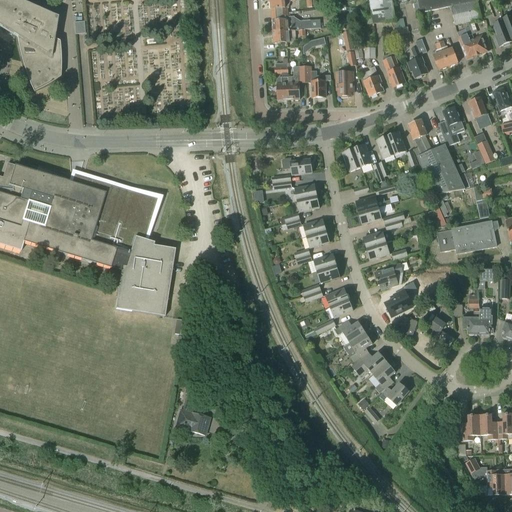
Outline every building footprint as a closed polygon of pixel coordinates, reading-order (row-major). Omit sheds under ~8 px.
[(0,0),(0,27),(15,37),(16,43),(18,49),(21,62),(23,70),(32,93),(36,91),(44,88),(52,83),(57,80),(58,77),(58,60),(57,44),(53,42),(57,18),(14,0),(0,0)] [(295,0),(269,0),(271,10),(276,10),(276,15),(288,15),(287,9),(290,2),(295,1),(295,0)] [(369,0),(373,25),(396,22),(392,0),(369,0)] [(416,0),(417,0),(420,14),(451,7),(455,26),(481,20),(477,2),(478,1),(477,0),(416,0)] [(276,21),(271,22),(272,33),(295,31),(299,31),(305,31),(305,30),(311,30),(311,21),(301,22),(294,18),(294,17),(288,18),(288,15),(276,15),(276,21)] [(511,16),(502,21),(503,23),(511,41),(511,40),(511,16)] [(73,23),(74,34),(77,34),(84,33),(83,22),(73,23)] [(503,23),(493,26),(498,38),(495,39),(499,48),(503,46),(504,48),(510,45),(509,44),(511,43),(511,41),(503,23)] [(472,35),(477,33),(474,24),(468,26),(469,28),(472,35)] [(405,27),(397,29),(399,35),(410,33),(408,27),(405,27)] [(426,38),(424,28),(416,29),(419,40),(426,38)] [(467,35),(459,38),(461,45),(467,60),(477,56),(469,36),(472,35),(469,28),(465,29),(467,35)] [(295,31),(272,33),(273,44),(289,43),(289,38),(295,38),(295,31)] [(352,46),(351,41),(351,38),(350,32),(342,33),(344,42),(346,52),(353,50),(352,46)] [(472,35),(469,36),(477,56),(487,52),(481,37),(473,40),(472,35)] [(311,42),(303,48),(303,54),(303,55),(312,48),(326,45),(324,39),(311,42)] [(415,61),(408,64),(410,71),(411,70),(415,79),(416,79),(416,80),(421,78),(421,77),(427,74),(420,55),(427,53),(422,40),(415,43),(417,48),(411,50),(415,61)] [(443,42),(439,43),(448,68),(458,64),(452,49),(448,50),(447,47),(445,47),(443,42)] [(437,55),(433,56),(439,71),(448,68),(439,43),(435,45),(437,50),(436,51),(437,55)] [(356,45),(352,46),(353,50),(355,60),(363,59),(360,44),(356,45)] [(375,49),(364,49),(365,60),(375,60),(375,49)] [(383,54),(383,62),(393,89),(405,84),(392,51),(383,54)] [(275,69),(275,75),(282,75),(282,79),(281,79),(281,85),(276,85),(277,101),(288,101),(288,78),(287,59),(283,59),(283,64),(275,64),(275,69)] [(287,59),(288,78),(288,101),(299,100),(299,84),(298,84),(298,68),(293,68),(293,77),(288,78),(287,59)] [(311,68),(304,68),(304,84),(312,84),(312,99),(318,99),(319,100),(323,99),(324,98),(325,98),(325,82),(312,82),(312,77),(317,77),(317,72),(311,72),(311,68)] [(370,72),(362,75),(364,83),(370,98),(383,93),(380,86),(381,85),(378,77),(374,68),(369,70),(370,72)] [(352,73),(336,74),(337,87),(338,87),(339,98),(341,98),(341,99),(348,98),(348,97),(350,97),(350,93),(352,93),(351,85),(353,84),(352,78),(352,73)] [(511,107),(505,89),(493,94),(498,107),(500,112),(511,107)] [(474,101),(469,103),(472,112),(471,113),(473,120),(475,119),(479,130),(491,125),(481,98),(480,99),(478,98),(475,99),(474,101)] [(447,127),(440,130),(441,133),(446,144),(447,147),(459,142),(456,134),(464,132),(455,108),(453,109),(451,108),(449,109),(448,111),(442,113),(447,127)] [(414,124),(408,126),(411,134),(410,134),(413,141),(414,140),(419,150),(414,152),(433,196),(435,196),(439,195),(451,193),(458,191),(465,190),(445,146),(428,153),(420,138),(427,136),(421,121),(419,122),(418,121),(415,122),(414,124)] [(511,123),(501,126),(503,135),(511,132),(511,123)] [(399,133),(387,137),(394,156),(406,152),(399,133)] [(441,133),(437,135),(441,146),(446,144),(441,133)] [(483,135),(474,138),(478,146),(477,146),(486,166),(496,161),(487,142),(486,142),(483,135)] [(387,137),(376,142),(383,160),(394,156),(387,137)] [(365,146),(354,150),(361,169),(372,165),(365,146)] [(354,150),(342,154),(349,173),(361,169),(354,150)] [(412,152),(407,154),(411,167),(417,165),(412,152)] [(511,155),(499,161),(501,166),(511,163),(511,155)] [(283,159),(282,161),(283,170),(291,169),(292,176),(312,174),(310,160),(291,162),(291,159),(283,159)] [(384,163),(378,165),(383,178),(389,175),(384,163)] [(3,178),(1,184),(0,183),(0,246),(20,252),(23,243),(110,269),(112,264),(121,267),(117,292),(115,309),(164,318),(174,250),(153,246),(154,243),(147,241),(143,240),(156,200),(81,178),(79,186),(68,183),(29,171),(7,164),(3,178)] [(378,165),(373,167),(379,184),(384,182),(383,178),(378,165)] [(464,174),(461,175),(466,189),(470,188),(464,174)] [(290,176),(272,178),(273,184),(290,182),(290,176)] [(290,182),(273,184),(273,190),(291,188),(290,182)] [(394,185),(375,191),(377,196),(396,191),(394,185)] [(296,196),(291,197),(293,202),(297,201),(317,198),(314,186),(295,190),(296,196)] [(367,187),(354,191),(355,196),(369,192),(367,187)] [(492,190),(475,193),(477,205),(490,202),(488,196),(493,195),(492,190)] [(269,204),(269,192),(259,193),(259,204),(269,204)] [(375,197),(355,202),(358,214),(378,209),(391,205),(391,204),(394,203),(393,201),(385,203),(384,197),(375,199),(375,197)] [(317,198),(297,201),(299,213),(319,209),(317,198)] [(443,215),(448,213),(444,204),(443,202),(438,204),(443,215)] [(487,204),(478,206),(480,220),(490,218),(487,204)] [(378,209),(358,214),(362,226),(381,220),(381,219),(386,218),(384,209),(378,210),(378,209)] [(442,228),(447,226),(441,213),(439,209),(434,210),(442,228)] [(403,214),(383,219),(385,225),(400,221),(404,220),(403,214)] [(298,215),(284,218),(286,224),(299,220),(298,215)] [(299,220),(286,224),(287,230),(301,226),(299,220)] [(322,221),(303,226),(306,238),(325,232),(322,221)] [(400,221),(385,225),(386,231),(402,227),(400,221)] [(491,223),(436,234),(440,254),(456,250),(457,255),(496,248),(493,233),(498,229),(497,222),(491,224),(491,223)] [(325,232),(306,238),(310,249),(329,244),(325,232)] [(382,233),(363,238),(367,250),(386,244),(382,233)] [(386,244),(367,250),(370,261),(389,255),(386,244)] [(308,250),(294,254),(296,260),(309,256),(308,250)] [(405,251),(392,255),(393,261),(407,257),(405,251)] [(332,255),(313,261),(317,273),(336,267),(332,255)] [(309,256),(296,260),(298,265),(311,261),(309,256)] [(393,268),(374,274),(378,286),(379,286),(390,283),(392,288),(401,285),(403,273),(401,264),(392,267),(393,268)] [(336,267),(317,273),(320,284),(339,278),(336,267)] [(478,270),(478,283),(493,282),(492,270),(478,270)] [(509,282),(499,282),(499,300),(509,300),(509,282)] [(413,307),(406,295),(415,291),(412,284),(403,288),(404,290),(394,296),(396,299),(385,305),(391,318),(413,307)] [(318,286),(301,292),(303,297),(320,291),(318,286)] [(343,289),(325,297),(329,308),(348,301),(343,289)] [(320,291),(303,297),(305,303),(322,297),(320,291)] [(348,301),(329,308),(334,319),(352,312),(348,301)] [(478,301),(469,301),(468,310),(473,310),(473,319),(463,319),(463,330),(467,330),(467,335),(469,335),(469,337),(473,337),(473,335),(479,336),(479,320),(479,316),(479,310),(478,310),(478,301)] [(437,315),(442,311),(438,305),(433,309),(437,315)] [(492,310),(479,310),(479,316),(479,320),(479,336),(484,336),(484,337),(488,337),(488,336),(490,336),(490,329),(492,329),(492,310)] [(437,317),(429,330),(438,336),(435,340),(449,349),(455,340),(441,331),(446,324),(437,317)] [(402,318),(395,337),(410,342),(417,323),(402,318)] [(176,320),(174,335),(180,336),(181,326),(182,321),(176,320)] [(300,323),(302,328),(310,325),(307,320),(300,323)] [(504,332),(501,338),(503,338),(502,340),(507,341),(507,340),(511,342),(511,341),(511,320),(511,325),(505,323),(502,331),(504,332)] [(332,321),(314,330),(317,336),(335,326),(332,321)] [(345,324),(335,331),(338,336),(342,333),(349,344),(365,334),(358,323),(349,329),(345,324)] [(349,344),(343,348),(347,355),(348,355),(354,364),(366,356),(363,351),(372,345),(365,334),(349,344)] [(366,356),(354,364),(351,367),(359,377),(368,370),(372,376),(386,363),(378,353),(370,360),(366,356)] [(386,363),(372,376),(380,385),(375,390),(379,394),(390,385),(386,381),(395,373),(386,363)] [(387,388),(379,398),(383,402),(386,398),(396,407),(409,393),(399,384),(392,392),(387,388)] [(188,389),(182,410),(190,412),(193,400),(198,402),(201,392),(188,389)] [(363,411),(368,407),(363,401),(358,405),(363,411)] [(369,408),(364,413),(375,425),(380,421),(369,408)] [(180,410),(175,428),(205,436),(207,427),(205,426),(207,418),(180,410)] [(503,423),(497,423),(498,441),(507,440),(507,436),(511,435),(511,414),(502,415),(503,423)] [(468,425),(462,425),(463,442),(473,442),(473,437),(480,437),(479,416),(467,417),(468,425)] [(491,416),(479,416),(480,437),(488,437),(488,441),(498,441),(497,423),(491,424),(491,416)] [(474,459),(464,465),(470,475),(480,470),(474,459)] [(496,472),(486,472),(487,489),(493,489),(493,497),(505,497),(504,476),(497,476),(496,472)]
